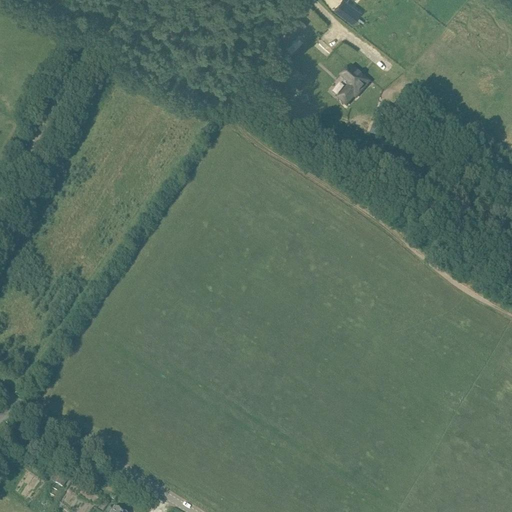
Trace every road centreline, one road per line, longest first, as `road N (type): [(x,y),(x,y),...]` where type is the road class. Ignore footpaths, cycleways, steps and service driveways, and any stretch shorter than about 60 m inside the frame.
road 1 (track): [(92,38),(237,106),(340,168),(511,291)]
road 2 (unclassified): [(0,193),(118,0)]
road 3 (tertiary): [(190,511),(10,400)]
